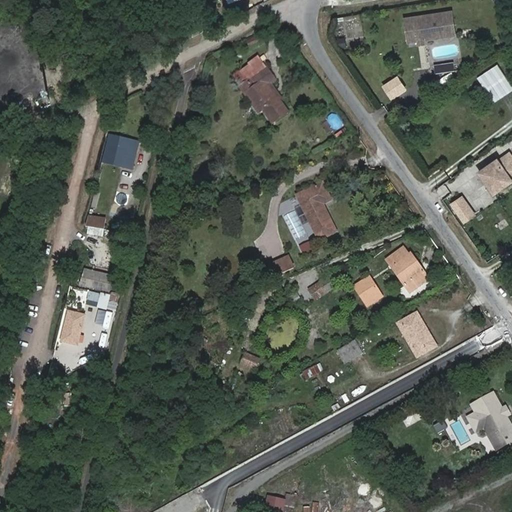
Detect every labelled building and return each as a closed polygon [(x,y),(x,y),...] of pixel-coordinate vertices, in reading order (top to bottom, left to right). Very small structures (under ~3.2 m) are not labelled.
[(409,42),(419,41),(424,40),(456,35),(452,11),(406,19),(409,42)] [(339,47),(346,46),(345,37),(337,39),(339,47)] [(260,47),(256,40),(242,46),(246,54),(260,47)] [(493,60),(473,73),(490,98),(510,84),(493,60)] [(456,64),(441,66),(442,72),(457,70),(456,64)] [(256,84),(253,86),(247,90),(253,99),(250,100),(259,112),(263,109),(272,122),(288,111),(279,97),(269,83),(272,81),(275,79),(266,66),(251,77),(256,84)] [(247,90),(253,86),(248,79),(240,85),(250,100),(253,99),(247,90)] [(281,95),(272,81),(269,83),(279,97),(281,95)] [(125,152),(137,155),(140,143),(112,136),(110,143),(107,142),(105,151),(108,151),(104,171),(120,175),(121,169),(125,152)] [(133,172),(137,155),(125,152),(121,169),(133,172)] [(480,172),(495,193),(511,180),(511,179),(498,160),(480,172)] [(339,230),(326,203),(334,198),(335,198),(325,181),(299,195),(321,239),(339,230)] [(463,225),(477,216),(464,194),(449,203),(463,225)] [(296,245),(306,241),(295,210),(284,214),(296,245)] [(105,236),(106,217),(88,215),(86,234),(105,236)] [(385,257),(408,290),(426,277),(408,253),(406,254),(401,247),(385,257)] [(110,270),(117,271),(121,252),(114,251),(110,270)] [(281,258),(258,269),(264,281),(286,270),(281,258)] [(258,269),(247,274),(253,286),(264,281),(258,269)] [(333,271),(328,274),(335,284),(340,281),(333,271)] [(328,274),(317,281),(323,292),(335,284),(328,274)] [(352,285),(365,301),(378,292),(366,276),(352,285)] [(323,292),(317,281),(303,289),(310,301),(323,292)] [(88,291),(86,303),(100,305),(102,294),(88,291)] [(116,305),(108,303),(105,315),(113,317),(116,305)] [(396,322),(415,355),(433,344),(414,312),(396,322)] [(82,322),(66,318),(59,348),(74,352),(82,322)] [(351,341),(333,351),(341,365),(359,354),(351,341)] [(303,372),(307,380),(322,374),(318,365),(303,372)] [(508,416),(503,407),(495,393),(474,404),(491,434),(511,423),(508,416)] [(511,410),(508,404),(503,407),(508,416),(511,413),(511,410)] [(507,450),(501,453),(505,458),(510,455),(507,450)] [(39,475),(64,476),(64,459),(40,458),(39,475)] [(283,511),(285,497),(267,496),(265,511),(283,511)]
